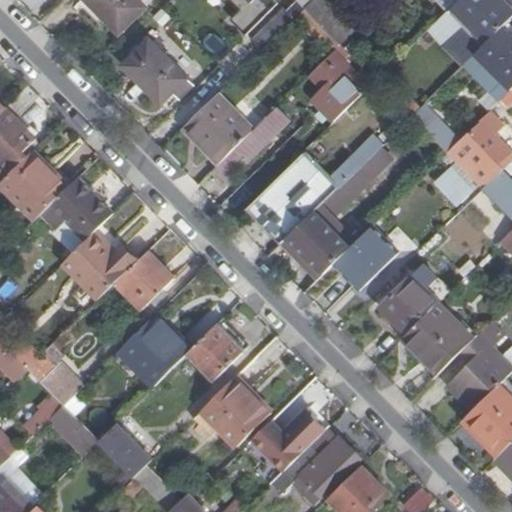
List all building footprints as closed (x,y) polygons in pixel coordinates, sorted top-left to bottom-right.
[(85,0),(121,36),(152,7),(144,0),(85,0)] [(236,0),(244,11),(237,16),(247,29),(270,13),(260,0),(236,0)] [(298,0),(308,10),(315,4),(310,0),(298,0)] [(359,31),(327,0),(319,0),(315,4),(308,10),(344,46),(359,31)] [(511,4),(507,0),(467,0),(457,10),(490,45),(508,28),(511,23),(511,4)] [(255,37),(263,44),(286,19),(277,12),(255,37)] [(479,56),(511,88),(511,32),(508,28),(490,45),(479,56)] [(197,86),(153,41),(126,67),(165,106),(176,95),(182,101),(197,86)] [(318,102),(338,122),(379,82),(364,66),(358,72),(344,57),(350,52),(344,46),(314,76),(329,91),(318,102)] [(18,121),(42,98),(31,86),(7,109),(0,116),(0,173),(7,180),(28,159),(25,155),(38,141),(18,121)] [(257,132),(222,95),(188,128),(223,165),(257,132)] [(293,121),(280,108),(257,132),(223,165),(215,173),(227,185),(293,121)] [(415,118),(450,154),(460,144),(425,109),(415,118)] [(509,125),(495,110),(476,128),(460,144),(450,154),(486,190),(494,183),(504,172),(500,168),(511,156),(511,145),(500,134),(509,125)] [(335,173),(311,148),(252,206),(287,243),(292,239),(317,214),(329,202),(364,168),(353,156),(335,173)] [(2,185),(37,221),(44,215),(69,190),(34,153),(28,159),(7,180),(2,185)] [(375,179),(364,168),(329,202),(339,213),(375,179)] [(441,183),(461,205),(476,191),(455,170),(441,183)] [(115,216),(80,179),(69,190),(44,215),(58,231),(69,221),(89,242),(106,225),(115,216)] [(464,212),(500,247),(511,235),(511,216),(486,190),(464,212)] [(338,264),(359,243),(352,236),(345,242),(317,214),(292,239),(327,275),(338,264)] [(74,257),(109,293),(118,283),(144,257),(127,240),(124,243),(106,225),(89,242),(74,257)] [(398,249),(376,226),(359,243),(338,264),(359,286),(398,249)] [(132,234),(127,240),(144,257),(149,253),(150,252),(132,234)] [(327,275),(292,239),(287,243),(286,244),(321,280),(327,275)] [(176,279),(149,253),(144,257),(118,283),(145,310),(176,279)] [(384,306),(411,334),(441,305),(442,304),(416,275),(384,306)] [(476,342),(441,305),(411,334),(406,339),(442,376),(464,354),(476,342)] [(178,334),(159,315),(154,320),(172,339),(178,334)] [(172,339),(154,320),(123,351),(158,386),(189,355),(194,350),(178,334),(172,339)] [(248,351),(221,324),(194,350),(189,355),(216,382),(248,351)] [(506,338),(494,325),(476,342),(464,354),(472,362),(449,385),(475,412),(503,384),(511,375),(511,365),(505,358),(495,348),(506,338)] [(43,334),(18,358),(28,368),(53,344),(43,334)] [(18,358),(0,339),(0,362),(19,382),(30,370),(28,368),(18,358)] [(68,359),(55,346),(30,370),(56,397),(66,406),(87,386),(64,363),(68,359)] [(441,377),(449,385),(472,362),(464,354),(442,376),(441,377)] [(262,398),(241,376),(237,380),(258,401),(262,398)] [(258,401),(237,380),(207,409),(224,426),(242,445),(276,412),(262,398),(258,401)] [(511,446),(511,393),(503,384),(475,412),(466,420),(502,456),(511,446)] [(66,406),(56,397),(34,419),(44,428),(66,406)] [(217,432),(224,426),(207,409),(201,415),(217,432)] [(310,412),(304,417),(309,422),(314,416),(310,412)] [(283,477),(329,432),(314,416),(309,422),(304,417),(286,434),(274,422),(251,444),(283,477)] [(44,428),(34,419),(26,427),(35,436),(39,433),(44,428)] [(153,463),(116,427),(101,442),(137,478),(149,466),(153,463)] [(0,471),(16,456),(21,450),(0,429),(0,471)] [(51,444),(39,433),(35,436),(21,450),(16,456),(28,469),(44,455),(54,465),(66,455),(53,442),(51,444)] [(343,437),(304,475),(325,497),(364,458),(343,437)] [(511,446),(502,456),(499,459),(511,472),(511,446)] [(149,466),(137,478),(170,511),(174,511),(185,502),(149,466)] [(371,511),(390,493),(365,466),(332,499),(344,511),(371,511)] [(20,511),(40,494),(15,469),(0,482),(0,499),(12,511),(20,511)] [(134,499),(146,488),(137,478),(122,493),(127,499),(131,496),(134,499)] [(422,485),(406,506),(413,511),(423,511),(436,496),(422,485)] [(185,502),(174,511),(209,511),(192,495),(185,502)] [(246,511),(251,508),(241,497),(225,511),(246,511)]
